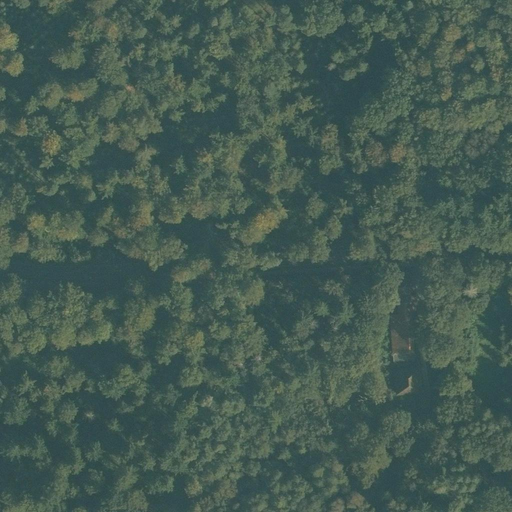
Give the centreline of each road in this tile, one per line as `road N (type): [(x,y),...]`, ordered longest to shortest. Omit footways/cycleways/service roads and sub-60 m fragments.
road 1 (secondary): [(0,268),(54,276),(511,245)]
road 2 (track): [(417,0),(427,233),(419,263)]
road 3 (track): [(419,263),(437,422),(457,511)]
road 4 (track): [(174,451),(160,268)]
